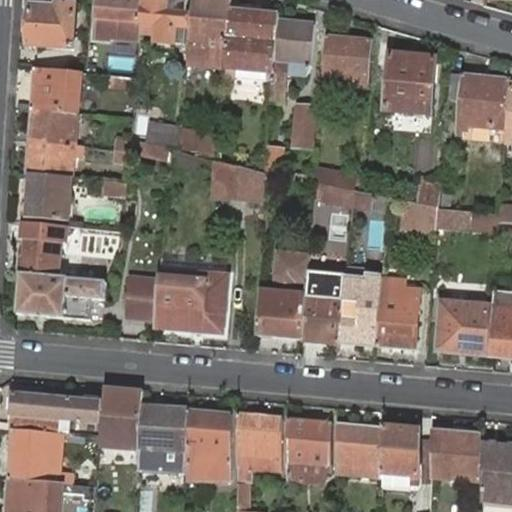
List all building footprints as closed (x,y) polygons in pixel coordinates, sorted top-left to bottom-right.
[(113,34),(144,37),(145,27),(147,0),(100,0),(97,43),(112,44),(113,34)] [(189,0),(147,0),(145,27),(161,29),(159,46),(186,48),(189,0)] [(195,1),(190,54),(197,55),(203,58),(210,60),(216,59),(221,57),(229,57),(233,13),(234,5),(195,1)] [(33,10),(30,48),(76,51),(79,7),(59,5),(59,12),(33,10)] [(229,57),(227,72),(240,73),(240,84),(268,86),(269,76),(276,77),(280,23),(281,18),(233,13),(229,57)] [(276,77),(273,104),(280,106),(280,100),(285,101),(288,67),(312,68),(316,27),(280,23),(276,77)] [(329,38),(324,88),(367,92),(372,43),(329,38)] [(391,58),(385,113),(430,117),(436,63),(391,58)] [(38,72),(35,112),(82,116),(85,76),(38,72)] [(511,84),(511,81),(453,76),(450,102),(459,103),(457,138),(464,138),(464,132),(472,133),(472,129),(508,132),(511,87),(511,84)] [(294,102),(290,149),(314,151),(318,104),(294,102)] [(35,112),(32,145),(79,149),(80,143),(72,141),(72,123),(81,124),(82,116),(35,112)] [(72,141),(80,143),(81,124),(72,123),(72,141)] [(148,146),(167,150),(171,133),(151,129),(148,146)] [(117,152),(133,153),(134,143),(118,142),(117,152)] [(32,145),(30,176),(68,180),(76,180),(76,174),(69,173),(70,158),(78,159),(86,160),(87,149),(79,149),(32,145)] [(281,172),(284,147),(267,145),(264,170),(281,172)] [(117,162),(132,164),(133,153),(117,152),(117,162)] [(69,173),(76,174),(78,159),(70,158),(69,173)] [(221,200),(272,205),(274,181),(249,174),(224,168),(221,200)] [(356,194),(359,177),(322,169),(319,187),(356,194)] [(14,175),(11,224),(73,229),(75,213),(87,213),(88,181),(76,180),(68,180),(30,176),(14,175)] [(355,207),(356,194),(319,187),(317,200),(355,207)] [(421,207),(441,211),(442,191),(423,188),(421,207)] [(369,211),(371,197),(361,196),(356,194),(355,207),(369,211)] [(407,232),(438,235),(439,222),(441,211),(421,207),(409,205),(407,232)] [(511,210),(501,210),(500,225),(501,225),(511,226),(511,210)] [(441,211),(439,222),(472,225),(473,215),(441,211)] [(25,260),(24,276),(59,278),(62,246),(30,243),(29,260),(25,260)] [(259,338),(304,342),(308,300),(296,299),(298,270),(299,258),(267,256),(263,297),(259,338)] [(155,328),(208,333),(211,302),(213,277),(162,271),(161,279),(156,313),(155,323),(155,328)] [(304,342),(341,345),(342,337),(348,278),(311,274),(308,300),(304,342)] [(355,347),(379,349),(384,295),(384,290),(386,276),(367,274),(367,280),(348,278),(342,337),(355,339),(355,347)] [(24,276),(20,319),(66,323),(66,319),(84,321),(87,299),(99,300),(102,283),(88,281),(59,278),(24,276)] [(129,310),(156,313),(161,279),(133,277),(129,310)] [(211,302),(208,333),(222,334),(227,279),(213,277),(211,302)] [(384,295),(379,349),(416,352),(421,294),(384,290),(384,295)] [(511,309),(511,301),(494,300),(493,308),(511,309)] [(439,354),(511,360),(511,309),(493,308),(444,304),(439,354)] [(128,320),(155,323),(156,313),(129,310),(128,320)] [(341,345),(355,347),(355,339),(342,337),(341,345)] [(101,448),(141,452),(142,448),(144,408),(146,392),(106,389),(105,405),(105,407),(103,432),(102,438),(101,448)] [(13,431),(16,431),(69,436),(77,436),(90,437),(102,438),(103,432),(105,407),(105,405),(17,395),(13,431)] [(191,412),(144,408),(142,448),(190,453),(191,412)] [(190,453),(190,467),(198,468),(235,470),(235,416),(191,412),(190,453)] [(240,416),(239,492),(251,493),(254,494),(255,492),(253,471),(284,473),(285,420),(240,416)] [(336,424),(291,421),(290,469),(297,470),(298,464),(328,466),(327,472),(334,473),(336,424)] [(340,425),(340,476),(348,477),(384,480),(383,475),(384,429),(340,425)] [(421,432),(384,429),(383,475),(411,478),(411,487),(420,488),(421,432)] [(16,431),(11,481),(76,487),(77,476),(61,475),(64,442),(68,442),(69,436),(16,431)] [(434,480),(485,484),(486,443),(486,438),(434,433),(434,480)] [(90,437),(77,436),(76,443),(90,444),(90,437)] [(511,445),(486,443),(485,484),(484,502),(511,504),(511,445)] [(297,470),(327,472),(328,466),(298,464),(297,470)] [(76,487),(11,481),(8,511),(64,511),(66,494),(88,497),(89,488),(76,487)] [(250,511),(251,493),(239,492),(239,511),(250,511)]
